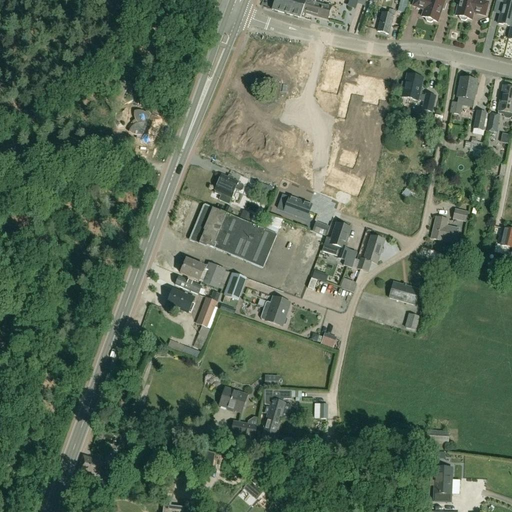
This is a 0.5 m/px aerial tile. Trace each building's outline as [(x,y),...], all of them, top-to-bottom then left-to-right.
[(275,0),(272,11),(300,19),(300,18),(304,20),(306,13),(311,15),(310,16),(327,21),(331,8),(314,3),(314,0),(317,0),(323,2),(323,0),(275,0)] [(400,0),(397,12),(405,14),(408,2),(400,0)] [(424,11),(421,18),(425,19),(425,20),(426,23),(430,24),(433,23),(433,22),(437,23),(442,10),(444,11),(446,5),(444,4),(444,2),(439,0),(414,0),(412,7),(424,11)] [(467,21),(467,20),(471,21),(473,14),(485,17),(488,4),(476,1),(476,0),(456,0),(456,3),(458,3),(455,16),(460,18),(459,19),(460,21),(465,22),(467,21)] [(506,0),(497,0),(497,2),(503,4),(498,25),(511,28),(508,40),(511,40),(511,2),(507,1),(506,0)] [(388,35),(393,17),(394,17),(395,12),(389,11),(388,15),(382,14),(377,33),(388,35)] [(289,55),(286,81),(301,83),(303,67),(304,67),(303,67),(304,64),(304,63),(305,57),(289,55)] [(342,70),(344,63),(343,63),(343,64),(340,63),(333,61),(332,61),(329,61),(330,59),(329,59),(321,91),(322,91),(323,88),(336,91),(336,94),(341,74),(342,74),(341,74),(342,71),(343,71),(342,70)] [(422,111),(431,113),(435,97),(426,95),(425,97),(419,95),(423,79),(407,75),(405,84),(402,83),(400,91),(403,91),(401,98),(418,102),(418,101),(424,103),(422,111)] [(359,77),(356,94),(364,96),(363,102),(370,103),(375,80),(367,78),(366,78),(361,77),(361,76),(361,77),(359,77)] [(460,79),(457,98),(458,98),(457,103),(451,102),(449,114),(460,116),(462,106),(471,108),(472,101),(474,101),(475,94),(475,90),(476,90),(477,82),(460,79)] [(347,80),(344,93),(351,95),(354,81),(347,80)] [(370,103),(377,105),(378,99),(386,101),(390,83),(388,83),(389,82),(388,82),(388,83),(383,82),(383,81),(382,81),(375,80),(370,103)] [(119,105),(129,87),(121,83),(115,96),(112,95),(110,101),(119,105)] [(511,114),(511,89),(502,87),(498,112),(511,114)] [(258,98),(256,105),(270,108),(272,101),(258,98)] [(151,101),(149,107),(161,114),(164,106),(151,101)] [(256,105),(255,111),(268,115),(270,108),(256,105)] [(486,114),(477,112),(473,129),(482,131),(486,114)] [(489,114),(486,131),(496,133),(499,116),(489,114)] [(161,121),(147,116),(140,133),(144,135),(141,142),(151,146),(161,121)] [(257,141),(254,148),(269,153),(270,150),(276,135),(278,131),(263,125),(260,132),(259,132),(255,140),(257,141)] [(339,139),(338,140),(346,142),(347,142),(350,143),(349,143),(350,143),(370,148),(370,147),(367,146),(371,133),(373,133),(342,125),(342,126),(343,126),(342,129),(340,136),(341,137),(340,140),(339,139)] [(276,135),(270,150),(297,159),(297,158),(295,158),(296,155),(297,155),(299,148),(300,145),(302,146),(302,145),(286,139),(286,138),(286,139),(283,138),(283,137),(276,135)] [(470,148),(481,151),(483,144),(477,142),(477,139),(472,138),(470,144),(465,143),(464,148),(470,150),(470,148)] [(356,155),(343,151),(341,157),(354,162),(356,155)] [(354,162),(341,157),(338,164),(352,169),(354,162)] [(363,183),(363,182),(344,174),(343,174),(341,173),(341,172),(340,173),(333,170),(334,171),(333,174),(332,174),(329,181),(330,181),(329,184),(327,183),(327,184),(357,196),(355,194),(360,182),(363,183)] [(231,199),(238,183),(232,180),(233,178),(229,176),(228,178),(221,176),(217,186),(215,192),(215,194),(220,196),(220,197),(230,202),(231,199)] [(275,188),(258,182),(255,189),(269,194),(267,199),(271,200),(275,188)] [(289,198),(284,212),(306,220),(311,206),(289,198)] [(223,214),(230,217),(233,209),(227,206),(223,214)] [(223,214),(206,207),(192,240),(263,270),(277,236),(276,236),(283,220),(266,213),(260,229),(230,217),(223,214)] [(467,213),(454,210),(452,220),(465,223),(467,213)] [(248,223),(251,216),(242,213),(239,219),(248,223)] [(436,217),(431,240),(443,243),(443,241),(455,243),(458,231),(446,228),(448,220),(436,217)] [(329,227),(316,222),(312,232),(325,237),(329,227)] [(350,229),(336,224),(331,240),(326,239),(321,253),(337,258),(336,260),(344,263),(348,252),(343,250),(350,229)] [(511,231),(503,229),(500,246),(511,248),(511,231)] [(384,241),(371,237),(363,261),(360,260),(357,270),(367,274),(371,263),(376,265),(384,241)] [(455,247),(454,255),(461,256),(463,248),(455,247)] [(511,274),(511,270),(511,254),(506,253),(502,272),(511,274)] [(205,268),(187,261),(184,267),(183,267),(180,274),(201,283),(222,291),(229,274),(225,273),(226,270),(208,263),(207,266),(206,266),(205,268)] [(231,275),(223,298),(236,303),(245,280),(231,275)] [(175,286),(198,296),(201,288),(178,278),(175,286)] [(307,289),(313,291),(317,282),(311,279),(307,289)] [(354,286),(343,281),(340,288),(352,293),(354,286)] [(393,284),(389,299),(414,306),(418,291),(393,284)] [(192,304),(194,299),(173,290),(170,299),(168,300),(166,303),(168,304),(167,306),(187,315),(188,313),(191,314),(194,305),(192,304)] [(265,304),(260,319),(261,321),(282,328),(283,326),(285,326),(287,320),(285,318),(290,304),(273,298),(271,304),(267,303),(265,304)] [(198,318),(209,323),(214,309),(217,303),(205,299),(198,318)] [(406,329),(415,332),(419,318),(409,315),(406,329)] [(209,330),(201,327),(193,348),(200,351),(209,330)] [(328,341),(341,346),(344,339),(331,334),(328,341)] [(312,335),(310,342),(316,344),(318,337),(312,335)] [(182,348),(169,342),(167,348),(180,353),(182,348)] [(279,376),(265,376),(265,378),(262,378),(262,385),(265,385),(265,388),(279,388),(279,376)] [(219,406),(241,414),(247,396),(225,389),(219,406)] [(267,415),(281,419),(285,405),(283,404),(283,400),(291,400),(291,391),(264,391),(264,405),(269,406),(268,407),(265,407),(264,414),(267,415)] [(316,405),(315,419),(327,419),(327,405),(316,405)] [(281,419),(267,415),(263,429),(264,429),(261,439),(277,443),(279,433),(277,432),(281,419)] [(257,426),(232,422),(230,433),(242,436),(241,442),(253,444),(257,426)] [(427,430),(426,449),(447,450),(448,432),(427,430)] [(257,436),(254,445),(263,447),(265,443),(260,441),(261,437),(260,437),(261,432),(257,431),(256,436),(257,436)] [(197,451),(193,471),(211,475),(215,454),(197,451)] [(96,477),(100,467),(110,471),(116,473),(120,463),(105,457),(102,465),(101,464),(85,458),(80,472),(96,477)] [(164,471),(179,472),(179,462),(175,462),(175,459),(171,458),(170,462),(165,461),(164,471)] [(449,493),(450,482),(451,483),(452,469),(439,469),(439,478),(437,478),(437,482),(440,483),(440,492),(449,493)] [(242,489),(256,501),(262,494),(249,482),(242,489)] [(243,490),(224,511),(245,511),(255,500),(243,490)] [(186,511),(187,509),(170,507),(170,502),(164,501),(163,506),(162,511),(186,511)]
